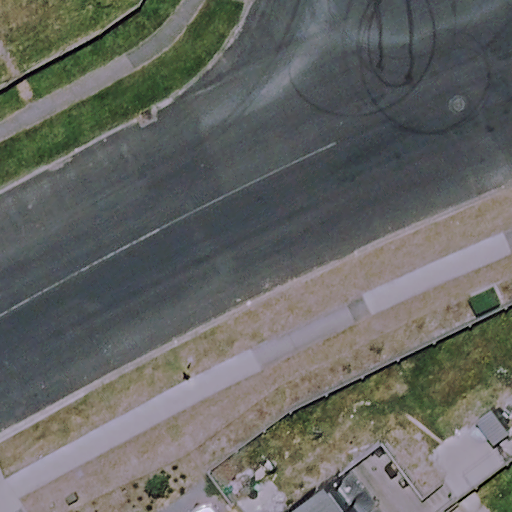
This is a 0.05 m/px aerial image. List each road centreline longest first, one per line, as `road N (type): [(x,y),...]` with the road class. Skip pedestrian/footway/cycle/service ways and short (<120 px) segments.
road 1 (residential): [(431,99),(0,311)]
road 2 (unknown): [(431,99),(511,221)]
